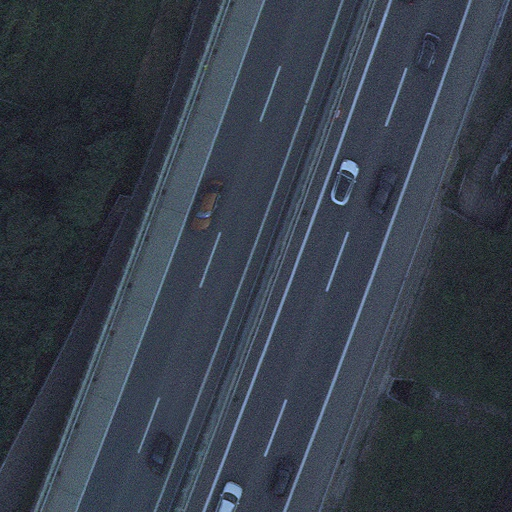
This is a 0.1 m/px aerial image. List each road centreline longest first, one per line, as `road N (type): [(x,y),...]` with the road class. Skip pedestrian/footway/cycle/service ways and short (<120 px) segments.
road 1 (motorway): [(302,0),(112,511)]
road 2 (motorway): [(239,511),(428,0)]
